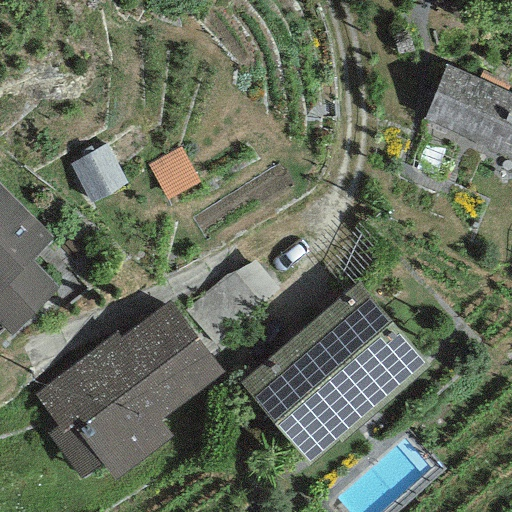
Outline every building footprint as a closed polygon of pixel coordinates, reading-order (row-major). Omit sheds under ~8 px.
[(511,92),(445,64),(423,117),(511,154),(511,92)] [(108,146),(76,164),(94,198),(127,180),(108,146)] [(180,150),(151,166),(167,195),(196,179),(180,150)] [(0,184),(0,321),(13,335),(60,286),(30,258),(52,235),(0,184)] [(273,290),(250,261),(190,307),(213,337),(273,290)] [(355,278),(238,379),(306,456),(423,355),(355,278)] [(223,364),(170,297),(121,334),(117,328),(35,392),(58,421),(48,429),(83,473),(102,458),(115,475),(171,432),(157,415),(223,364)]
